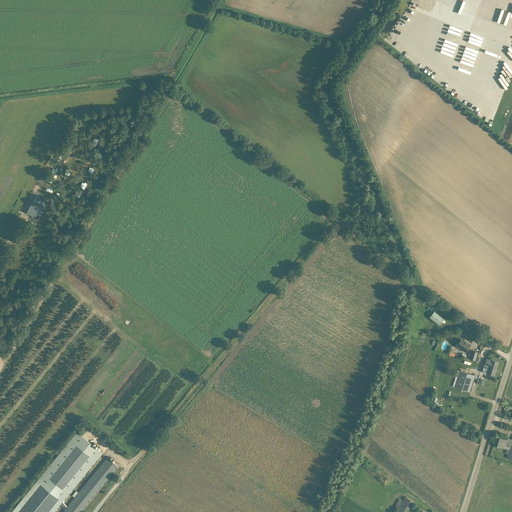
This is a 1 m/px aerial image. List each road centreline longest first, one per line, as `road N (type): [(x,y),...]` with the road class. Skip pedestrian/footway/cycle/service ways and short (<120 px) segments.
road 1 (track): [(408,277),(334,217),(95,511)]
road 2 (track): [(4,361),(166,89)]
road 3 (unclassified): [(462,511),(511,352)]
road 4 (track): [(509,359),(408,277)]
